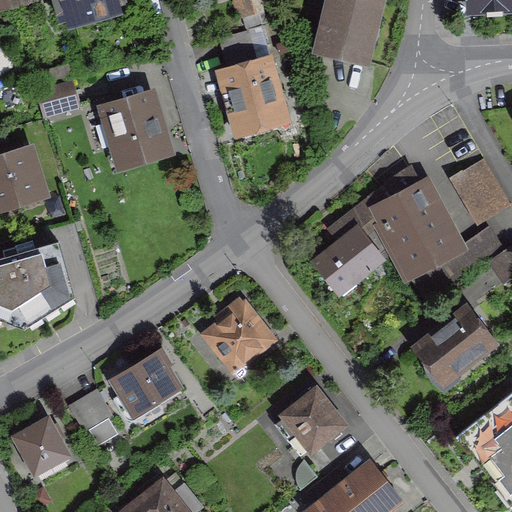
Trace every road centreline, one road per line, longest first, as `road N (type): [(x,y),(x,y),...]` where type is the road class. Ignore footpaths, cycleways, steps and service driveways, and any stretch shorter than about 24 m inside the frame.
road 1 (residential): [(454,511),(243,239)]
road 2 (residential): [(243,239),(156,304),(0,392)]
road 3 (residential): [(243,239),(219,195),(163,0)]
road 4 (residential): [(422,85),(243,239)]
